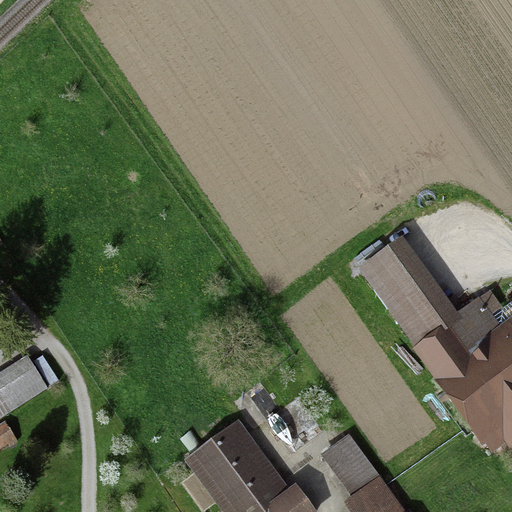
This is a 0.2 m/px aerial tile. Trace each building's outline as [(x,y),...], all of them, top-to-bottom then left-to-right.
[(390,254),(364,272),(420,350),(447,332),(390,254)] [(472,333),(490,319),(477,301),(459,315),(472,333)] [(447,332),(420,350),(419,351),(492,451),(506,440),(511,448),(511,335),(474,365),(448,330),(447,332)] [(0,418),(46,389),(29,362),(0,380),(0,418)] [(312,511),(296,490),(290,495),(237,422),(185,460),(223,511),(312,511)] [(5,425),(0,428),(0,446),(13,438),(5,425)] [(403,511),(349,438),(324,457),(354,498),(346,504),(352,511),(403,511)]
